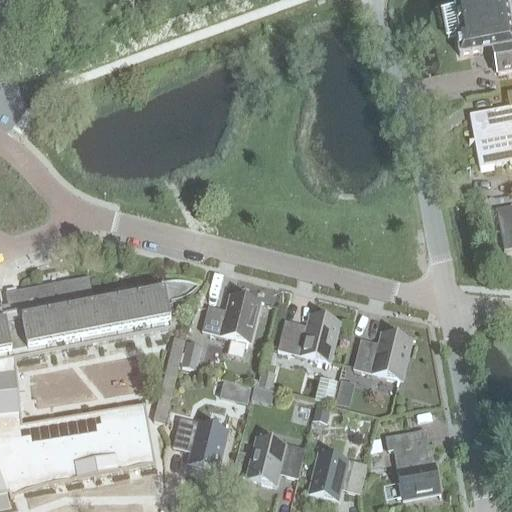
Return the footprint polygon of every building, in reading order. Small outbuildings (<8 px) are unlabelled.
[(454,39),(458,58),(490,52),(495,77),(511,73),(511,40),(505,0),(453,9),(459,38),(454,39)] [(472,144),(511,136),(511,93),(505,95),(507,110),(467,117),(472,144)] [(511,136),(472,144),(477,170),(511,163),(511,136)] [(511,253),(511,210),(494,214),(503,255),(511,253)] [(0,498),(7,497),(9,502),(13,501),(13,496),(19,495),(40,491),(155,469),(149,442),(148,442),(147,437),(148,436),(144,409),(21,429),(14,363),(174,332),(174,330),(170,331),(169,323),(166,307),(170,306),(173,306),(176,305),(178,304),(180,303),(183,302),(186,301),(186,300),(189,299),(191,297),(192,297),(194,295),(196,293),(198,291),(196,290),(193,289),(190,288),(187,287),(184,287),(183,287),(177,286),(174,286),(172,286),(169,287),(160,289),(92,302),(88,281),(12,295),(5,297),(7,309),(0,310),(0,498)] [(257,306),(231,299),(226,319),(219,317),(220,314),(207,311),(201,336),(247,347),(257,306)] [(337,326),(311,319),(307,334),(300,333),(301,330),(284,325),(277,354),(326,367),(337,326)] [(408,344),(383,337),(379,352),(372,350),(373,348),(360,344),(352,373),(398,385),(408,344)] [(153,425),(163,427),(183,345),(173,342),(153,425)] [(201,350),(186,346),(180,371),(195,375),(201,350)] [(137,366),(121,369),(124,385),(140,382),(137,366)] [(261,374),(256,392),(270,396),(275,378),(261,374)] [(319,379),(313,401),(330,406),(337,384),(319,379)] [(354,386),(340,383),(334,406),(349,409),(354,386)] [(250,391),(222,384),(218,400),(246,406),(250,391)] [(330,412),(316,409),(312,425),(326,428),(330,412)] [(225,434),(179,423),(172,452),(185,455),(186,452),(193,454),(189,469),(215,475),(225,434)] [(423,447),(421,435),(384,442),(387,455),(392,454),(401,502),(438,496),(433,470),(428,471),(426,464),(429,463),(426,447),(423,447)] [(303,454),(257,442),(247,483),(273,490),(277,475),(284,476),(283,479),(296,483),(303,454)] [(365,469),(320,458),(309,499),(335,505),(339,490),(346,492),(345,495),(358,498),(365,469)]
